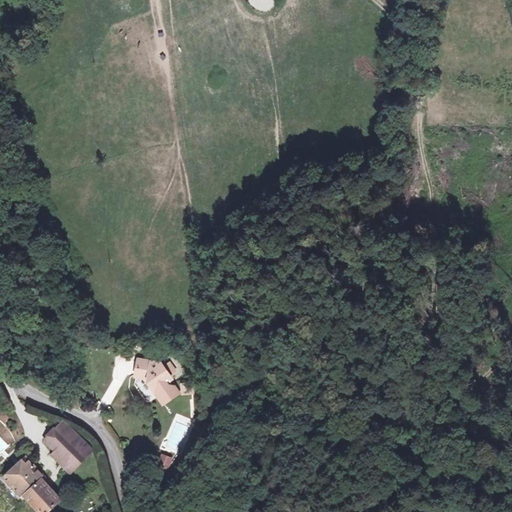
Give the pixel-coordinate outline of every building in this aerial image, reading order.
[(166,382),(167,381),(165,378),(160,369),(158,366),(136,360),(132,377),(145,380),(144,383),(158,406),(174,396),(166,382)] [(160,369),(165,378),(172,374),(166,365),(160,369)] [(68,417),(63,420),(75,432),(76,432),(88,445),(73,459),(77,463),(95,447),(68,417)] [(75,432),(63,420),(47,435),(57,447),(54,449),(72,467),(77,463),(73,459),(88,445),(76,432),(75,432)] [(7,470),(26,492),(29,489),(34,494),(48,509),(64,493),(46,472),(48,470),(30,451),(7,470)] [(167,469),(172,459),(162,454),(157,465),(167,469)] [(133,473),(126,475),(128,482),(135,480),(133,473)]
